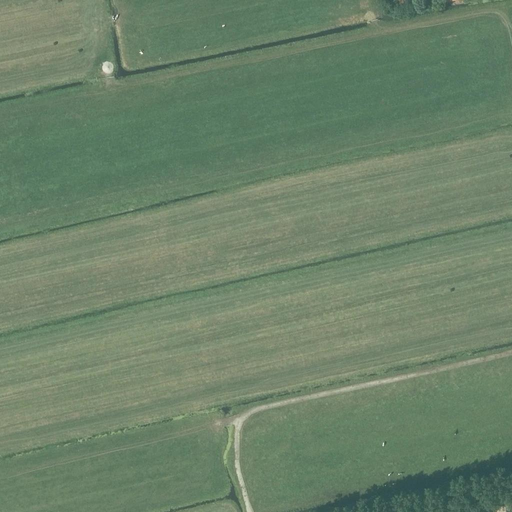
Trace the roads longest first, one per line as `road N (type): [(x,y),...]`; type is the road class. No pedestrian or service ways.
road 1 (track): [(511,352),(216,423)]
road 2 (track): [(378,31),(483,11),(499,14),(511,38)]
